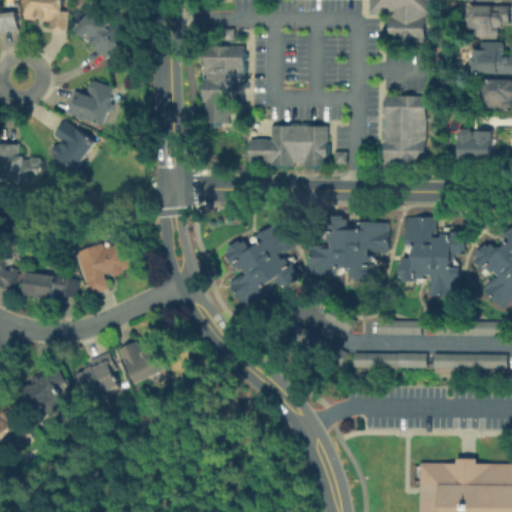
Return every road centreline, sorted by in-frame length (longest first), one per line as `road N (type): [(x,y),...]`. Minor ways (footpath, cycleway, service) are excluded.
road 1 (tertiary): [(511,194),(171,190)]
road 2 (tertiary): [(189,285),(232,348),(310,429),(339,511)]
road 3 (residential): [(189,285),(87,328),(32,332),(0,319),(17,328)]
road 4 (tertiary): [(166,54),(171,190)]
